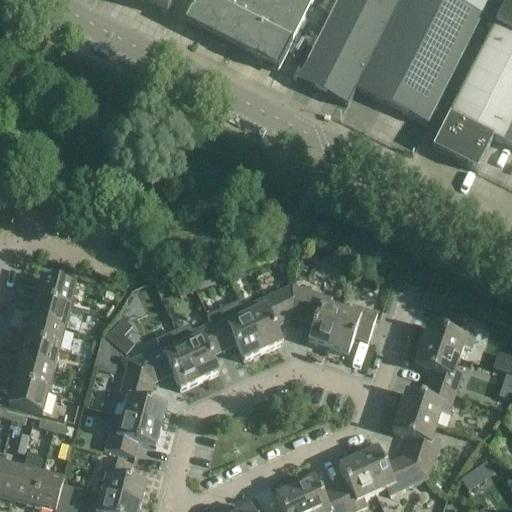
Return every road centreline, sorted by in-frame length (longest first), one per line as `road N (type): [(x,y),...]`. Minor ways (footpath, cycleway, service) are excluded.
road 1 (tertiary): [(511,238),(45,0)]
road 2 (residential): [(166,511),(188,434),(207,411),(280,377),(307,377),(372,400)]
road 3 (residential): [(201,511),(349,440),(372,400)]
